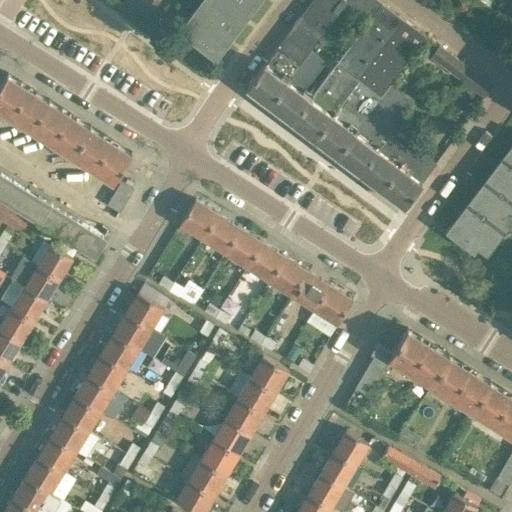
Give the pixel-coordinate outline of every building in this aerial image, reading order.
[(255,7),(249,2),(245,0),(199,0),(199,1),(231,25),(237,30),(255,7)] [(309,49),(321,32),(346,1),(347,0),(311,0),(300,16),(246,86),(268,102),(285,80),(309,49)] [(381,2),(378,0),(347,0),(346,1),(368,18),(381,2)] [(231,25),(199,1),(181,25),(190,32),(186,38),(214,60),(237,30),(231,25)] [(314,137),(345,96),(358,78),(394,30),(403,18),(381,2),(368,18),(308,97),(291,120),(314,137)] [(403,18),(394,30),(358,78),(381,95),(390,83),(417,47),(425,35),(403,18)] [(449,53),(439,45),(430,56),(440,64),(449,53)] [(326,61),(309,49),(285,80),(268,102),(291,120),(308,97),(302,93),(326,61)] [(471,69),(449,53),(440,64),(463,81),(471,69)] [(471,69),(463,81),(484,97),(492,85),(471,69)] [(42,96),(24,85),(5,74),(0,82),(0,114),(111,184),(131,152),(113,141),(95,130),(77,119),(59,107),(42,96)] [(336,154),(359,172),(376,149),(396,123),(413,100),(390,83),(381,95),(368,113),(362,121),(336,154)] [(336,154),(362,121),(368,113),(345,96),(314,137),(336,154)] [(396,123),(376,149),(359,172),(382,189),(414,145),(418,140),(396,123)] [(382,189),(404,206),(421,183),(420,182),(436,162),(414,145),(382,189)] [(511,164),(505,158),(488,181),(511,200),(511,164)] [(107,236),(0,169),(0,197),(40,222),(95,256),(107,236)] [(120,180),(116,188),(128,195),(133,187),(120,180)] [(470,204),(503,229),(511,217),(511,200),(488,181),(470,204)] [(123,202),(128,195),(116,188),(111,195),(123,202)] [(123,202),(111,195),(107,203),(119,210),(123,202)] [(31,238),(40,222),(0,197),(0,218),(2,220),(25,235),(31,238)] [(201,237),(217,212),(194,197),(178,223),(201,237)] [(485,252),(503,229),(470,204),(453,226),(449,223),(444,229),(472,251),(476,245),(485,252)] [(239,226),(217,212),(201,237),(223,251),(239,226)] [(262,240),(239,226),(223,251),(245,266),(262,240)] [(3,228),(0,233),(0,241),(4,245),(10,235),(11,233),(3,228)] [(284,255),(262,240),(245,266),(268,280),(284,255)] [(49,243),(36,264),(59,278),(72,257),(49,243)] [(306,269),(284,255),(268,280),(290,294),(306,269)] [(46,299),(59,278),(36,264),(23,285),(46,299)] [(328,283),(306,269),(290,294),(312,308),(328,283)] [(158,282),(169,289),(173,281),(162,275),(158,282)] [(173,281),(169,289),(180,295),(184,287),(173,281)] [(328,283),(312,308),(335,323),(351,298),(328,283)] [(33,320),(46,299),(23,285),(10,306),(33,320)] [(138,290),(125,311),(150,326),(163,305),(138,290)] [(204,309),(216,316),(221,309),(209,302),(204,309)] [(0,322),(0,327),(20,340),(33,320),(10,306),(0,322)] [(216,316),(226,322),(230,314),(221,309),(216,316)] [(138,347),(150,326),(125,311),(112,331),(138,347)] [(199,330),(207,335),(214,323),(206,319),(199,330)] [(218,326),(212,337),(219,342),(226,331),(218,326)] [(0,356),(8,361),(20,340),(0,327),(0,356)] [(260,342),(265,335),(254,328),(249,336),(260,342)] [(377,339),(370,351),(374,353),(386,361),(387,360),(509,439),(511,434),(511,394),(408,328),(394,350),(377,339)] [(147,353),(138,347),(112,331),(100,352),(125,367),(132,356),(144,364),(147,353)] [(276,341),(265,335),(260,342),(271,349),(276,341)] [(286,357),(294,361),(301,348),(294,344),(286,357)] [(195,353),(188,349),(181,359),(189,364),(195,353)] [(113,388),(125,367),(100,352),(87,372),(113,388)] [(249,374),(274,389),(286,368),(261,353),(249,374)] [(374,353),(368,364),(380,372),(386,361),(374,353)] [(199,357),(193,368),(201,373),(207,362),(199,357)] [(298,364),(309,371),(313,363),(302,357),(298,364)] [(183,374),(189,364),(181,359),(175,370),(183,374)] [(368,364),(361,375),(373,382),(380,372),(368,364)] [(187,379),(195,384),(201,373),(193,368),(187,379)] [(176,385),(183,374),(175,370),(169,380),(176,385)] [(125,395),(113,388),(87,372),(75,393),(100,408),(113,416),(125,395)] [(236,395),(262,410),(274,389),(249,374),(236,395)] [(361,375),(355,386),(367,393),(373,382),(361,375)] [(88,428),(100,408),(75,393),(62,413),(88,428)] [(224,415),(250,431),(262,410),(236,395),(224,415)] [(175,398),(168,409),(176,414),(182,403),(175,398)] [(158,415),(164,405),(156,400),(150,410),(158,415)] [(168,409),(162,420),(170,425),(176,414),(168,409)] [(145,436),(158,415),(150,410),(141,424),(135,421),(131,427),(145,436)] [(75,449),(88,428),(62,413),(50,433),(75,449)] [(212,436),(237,451),(250,431),(224,415),(212,436)] [(396,436),(407,443),(413,447),(420,436),(403,425),(396,436)] [(333,449),(355,463),(368,441),(346,428),(333,449)] [(50,433),(37,454),(63,469),(75,449),(50,433)] [(200,457),(225,472),(237,451),(212,436),(200,457)] [(150,440),(143,451),(151,455),(158,444),(150,440)] [(133,456),(140,446),(132,441),(125,452),(133,456)] [(434,487),(442,474),(388,444),(381,456),(404,470),(410,473),(434,487)] [(333,449),(320,471),(343,484),(355,463),(333,449)] [(143,451),(137,461),(145,466),(151,455),(143,451)] [(127,467),(133,456),(125,452),(119,463),(127,467)] [(25,474),(50,490),(63,469),(37,454),(25,474)] [(511,457),(508,455),(502,465),(511,471),(511,457)] [(225,472),(200,457),(188,477),(213,492),(225,472)] [(120,476),(100,464),(96,472),(116,484),(120,476)] [(508,483),(511,476),(511,471),(502,465),(496,476),(508,483)] [(308,492),(330,505),(343,484),(320,471),(308,492)] [(396,487),(402,476),(394,471),(388,482),(396,487)] [(475,476),(483,481),(486,476),(478,471),(475,476)] [(50,511),(60,496),(50,490),(25,474),(12,495),(38,510),(40,511),(50,511)] [(500,497),(508,483),(496,476),(488,490),(500,497)] [(201,511),(213,492),(188,477),(175,498),(198,511),(201,511)] [(127,478),(120,489),(128,494),(134,483),(127,478)] [(408,494),(415,483),(406,478),(400,490),(408,494)] [(389,497),(396,487),(388,482),(381,493),(389,497)] [(101,492),(109,497),(114,487),(107,483),(101,492)] [(408,494),(400,490),(394,501),(402,505),(408,494)] [(453,491),(441,511),(471,511),(476,504),(453,491)] [(102,509),(109,497),(101,492),(93,504),(102,509)] [(308,492),(295,511),(325,511),(330,505),(308,492)] [(36,511),(38,510),(12,495),(1,511),(36,511)] [(380,511),(383,507),(369,500),(364,510),(367,511),(380,511)]
